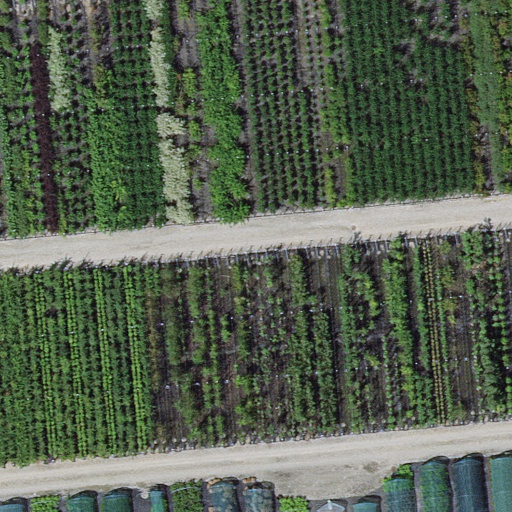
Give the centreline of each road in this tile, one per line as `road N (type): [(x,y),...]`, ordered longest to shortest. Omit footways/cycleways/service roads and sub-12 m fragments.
road 1 (track): [(0,484),(511,434)]
road 2 (track): [(0,260),(511,216)]
